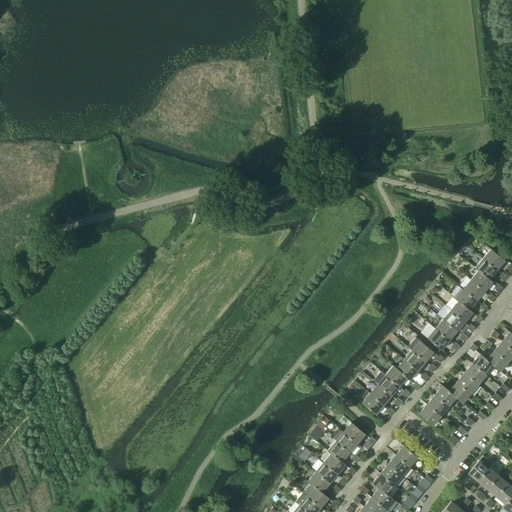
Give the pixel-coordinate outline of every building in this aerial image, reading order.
[(482,258),(496,270),(504,260),(490,249),(482,258)] [(474,268),(477,271),(478,270),(488,279),(489,279),(496,270),(482,258),(474,268)] [(470,279),(484,291),(492,282),(489,279),(488,279),(478,270),(477,271),(470,279)] [(498,276),(503,280),(507,276),(502,272),(498,276)] [(462,289),(476,300),(484,291),(470,279),(462,289)] [(494,288),(499,292),(502,288),(498,284),(494,288)] [(454,298),(457,301),(458,301),(468,310),(469,309),(476,300),(462,289),(454,298)] [(486,298),(491,301),(495,297),(490,293),(486,298)] [(450,310),(464,322),(472,312),(469,309),(468,310),(458,301),(457,301),(450,310)] [(479,307),(483,311),(487,306),(482,302),(479,307)] [(442,319),(456,331),(464,322),(450,310),(442,319)] [(474,319),(478,323),(482,318),(478,314),(474,319)] [(435,328),(449,340),(456,331),(442,319),(435,328)] [(466,328),(471,332),(475,328),(470,324),(466,328)] [(426,338),(441,350),(449,340),(435,328),(426,338)] [(491,335),(495,339),(499,334),(494,330),(491,335)] [(511,333),(509,331),(501,341),(511,349),(511,333)] [(458,337),(463,341),(467,337),(462,333),(458,337)] [(407,347),(411,350),(425,362),(428,358),(433,362),(435,359),(440,363),(443,358),(439,354),(438,356),(415,337),(407,347)] [(483,344),(488,348),(491,344),(487,340),(483,344)] [(511,349),(501,341),(494,350),(508,362),(511,356),(511,349)] [(451,347),(456,351),(459,346),(455,342),(451,347)] [(469,348),(473,352),(477,347),(472,343),(469,348)] [(411,350),(403,359),(417,371),(425,362),(411,350)] [(493,366),(500,371),(508,362),(494,350),(486,359),(493,366)] [(480,353),(472,363),(486,375),(493,366),(486,359),(480,353)] [(403,359),(396,368),(406,377),(406,378),(409,380),(417,371),(403,359)] [(427,368),(432,372),(436,367),(431,363),(427,368)] [(472,363),(464,372),(478,384),(486,375),(472,363)] [(393,365),(385,375),(399,386),(406,378),(406,377),(396,368),(393,365)] [(377,384),(391,396),(394,392),(398,396),(401,393),(406,397),(409,392),(405,388),(403,390),(399,386),(385,375),(380,371),(372,380),(377,384)] [(464,372),(456,382),(470,393),(478,384),(464,372)] [(420,377),(424,381),(428,377),(423,373),(420,377)] [(412,386),(417,390),(420,386),(416,382),(412,386)] [(449,391),(455,398),(462,403),(470,393),(456,382),(449,391)] [(500,387),(506,392),(509,389),(502,383),(500,387)] [(369,393),(383,405),(391,396),(377,384),(369,393)] [(434,395),(448,406),(455,398),(449,391),(442,385),(434,395)] [(492,396),(498,401),(501,398),(495,392),(492,396)] [(361,403),(375,414),(383,405),(369,393),(361,403)] [(426,404),(440,416),(448,406),(434,395),(426,404)] [(393,402),(398,406),(402,402),(397,398),(393,402)] [(484,405),(491,411),(494,407),(487,402),(484,405)] [(418,413),(432,425),(440,416),(426,404),(418,413)] [(386,411),(390,415),(394,411),(389,407),(386,411)] [(476,414),(483,420),(486,416),(479,411),(476,414)] [(464,420),(471,425),(474,422),(467,416),(464,420)] [(343,432),(357,443),(365,434),(351,422),(343,432)] [(457,429),(463,434),(466,431),(459,426),(457,429)] [(335,440),(335,441),(349,453),(357,443),(343,432),(341,430),(339,429),(337,430),(336,431),(333,434),(332,436),(333,437),(334,439),(335,440)] [(449,438),(455,444),(458,440),(452,435),(449,438)] [(367,441),(371,445),(375,440),(370,436),(367,441)] [(327,450),(330,453),(331,452),(341,462),(342,461),(345,458),(351,459),(356,463),(360,458),(355,455),(353,456),(349,453),(335,441),(327,450)] [(359,450),(364,454),(367,449),(363,445),(359,450)] [(403,445),(395,454),(409,466),(417,457),(403,445)] [(323,462),(337,474),(345,464),(342,461),(341,462),(331,452),(330,453),(323,462)] [(395,454),(387,464),(401,475),(409,466),(395,454)] [(467,473),(477,481),(488,467),(479,459),(467,473)] [(315,471),(329,483),(337,474),(323,462),(315,471)] [(387,464),(380,473),(394,485),(401,475),(387,464)] [(347,471),(352,475),(355,470),(351,467),(347,471)] [(477,481),(486,489),(498,475),(488,467),(477,481)] [(307,481),(314,487),(314,486),(321,492),(322,492),(329,483),(315,471),(307,481)] [(372,482),(378,488),(379,488),(386,494),(386,493),(394,485),(380,473),(372,482)] [(423,478),(430,483),(433,480),(426,475),(423,478)] [(486,489),(495,497),(507,482),(498,475),(486,489)] [(339,480),(344,484),(348,480),(343,476),(339,480)] [(495,497),(504,504),(511,495),(511,486),(507,482),(495,497)] [(466,488),(471,492),(475,487),(470,483),(466,488)] [(416,487),(422,493),(425,489),(419,484),(416,487)] [(331,489),(336,493),(340,489),(335,485),(331,489)] [(306,495),(320,507),(328,498),(322,492),(321,492),(314,486),(314,487),(306,495)] [(360,491),(365,495),(369,490),(364,486),(360,491)] [(371,497),(385,509),(389,511),(397,502),(386,493),(386,494),(379,488),(378,488),(371,497)] [(453,495),(458,499),(461,494),(457,490),(453,495)] [(476,496),(480,500),(484,495),(479,491),(476,496)] [(299,505),(307,511),(316,511),(320,507),(306,495),(302,492),(295,501),(299,505)] [(408,496),(415,502),(417,498),(411,493),(408,496)] [(501,507),(506,511),(511,511),(511,495),(504,504),(501,507)] [(352,500),(357,504),(361,500),(356,496),(352,500)] [(363,506),(370,511),(382,511),(385,509),(371,497),(363,506)] [(462,502),(467,506),(471,501),(466,498),(462,502)] [(485,503),(489,507),(493,503),(489,499),(485,503)] [(330,504),(335,508),(339,504),(334,500),(330,504)] [(441,511),(457,511),(460,508),(451,500),(441,511)] [(400,506),(407,511),(410,508),(403,502),(400,506)]
